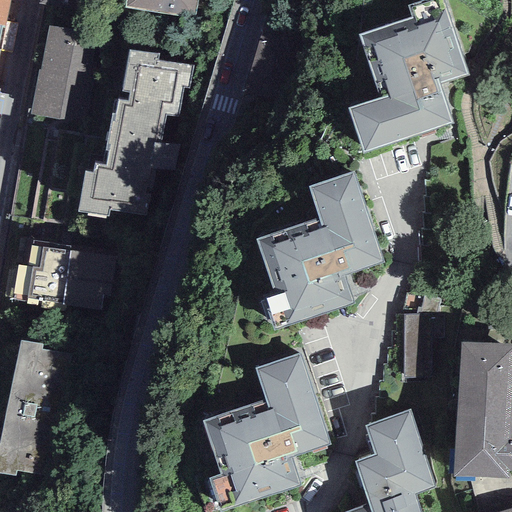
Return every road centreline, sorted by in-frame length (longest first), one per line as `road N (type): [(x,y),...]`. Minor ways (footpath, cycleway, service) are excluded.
road 1 (residential): [(124,511),(136,394),(257,0)]
road 2 (residential): [(317,511),(353,419),(362,336),(405,248),(404,181)]
road 3 (residential): [(25,0),(0,137)]
